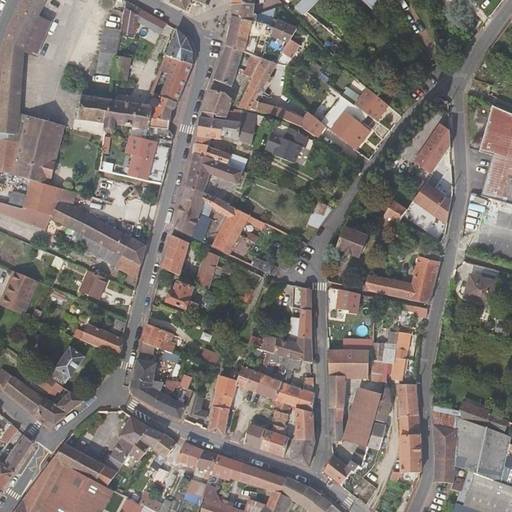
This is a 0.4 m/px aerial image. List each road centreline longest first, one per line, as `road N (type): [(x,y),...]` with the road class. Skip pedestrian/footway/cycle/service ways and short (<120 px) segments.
road 1 (residential): [(316,478),(321,241),(366,168),(454,78)]
road 2 (residential): [(414,511),(423,491),(422,394),(434,307),(458,194),(454,78)]
road 3 (residential): [(112,392),(202,70),(202,41),(145,0)]
road 4 (residential): [(316,478),(176,426),(112,392)]
road 5 (unknown): [(366,168),(295,125),(232,106),(241,77)]
road 6 (unknown): [(346,199),(219,143)]
